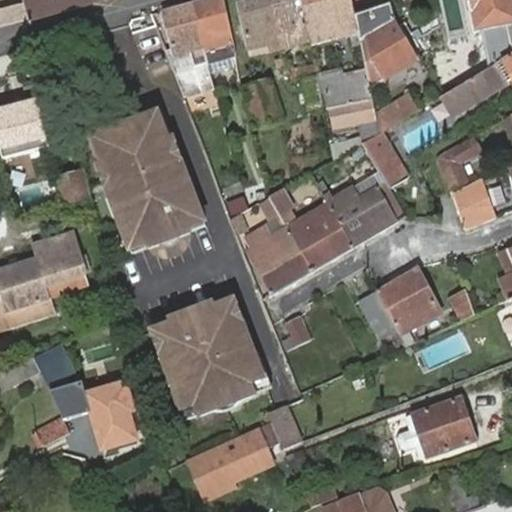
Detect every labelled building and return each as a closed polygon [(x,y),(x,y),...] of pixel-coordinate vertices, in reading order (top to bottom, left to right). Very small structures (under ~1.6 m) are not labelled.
[(0,0),(0,26),(31,18),(27,4),(0,11),(0,0)] [(31,18),(99,0),(26,0),(27,4),(31,18)] [(225,0),(206,0),(194,4),(205,53),(208,66),(236,57),(234,43),(225,0)] [(280,49),(269,0),(250,0),(239,3),(250,49),(259,47),(258,40),(269,37),(272,53),(280,51),(280,49)] [(300,0),(269,0),(280,49),(309,41),(300,0)] [(300,0),(309,41),(311,46),(360,33),(356,14),(353,0),(300,0)] [(511,0),(471,0),(478,32),(508,25),(511,41),(511,0)] [(361,40),(367,37),(371,57),(385,81),(420,60),(417,54),(400,25),(397,20),(392,3),(356,14),(360,33),(361,40)] [(194,4),(163,12),(175,54),(176,59),(170,60),(186,102),(191,116),(221,108),(216,91),(208,66),(205,53),(194,4)] [(511,58),(463,87),(443,98),(454,117),(510,84),(510,83),(511,81),(511,58)] [(341,70),(316,75),(317,76),(319,88),(324,87),(334,130),(361,123),(365,144),(380,135),(368,71),(342,77),(341,70)] [(255,129),(284,120),(272,79),(243,89),(249,106),(248,107),(255,129)] [(409,98),(377,116),(380,135),(382,134),(418,113),(409,98)] [(40,102),(0,112),(0,143),(4,159),(50,147),(40,102)] [(163,112),(159,113),(169,141),(173,139),(163,112)] [(99,167),(110,196),(114,194),(124,221),(120,222),(131,250),(147,244),(149,248),(164,242),(162,237),(173,233),(174,238),(190,232),(189,228),(204,223),(173,139),(169,141),(159,113),(93,137),(103,165),(99,167)] [(511,116),(503,122),(511,164),(511,116)] [(365,144),(364,145),(387,183),(391,190),(409,180),(382,134),(380,135),(365,144)] [(89,139),(99,167),(103,165),(93,137),(89,139)] [(440,158),(454,193),(460,190),(459,185),(467,181),(461,166),(482,154),(474,139),(440,158)] [(331,145),(335,161),(352,151),(349,142),(331,145)] [(65,214),(92,207),(84,173),(57,180),(63,203),(65,214)] [(325,196),(329,204),(355,249),(399,223),(379,188),(361,198),(351,181),(325,196)] [(495,219),(479,181),(460,190),(454,193),(456,198),(466,228),(476,226),(495,219)] [(53,183),(37,186),(41,202),(56,199),(53,183)] [(379,188),(399,223),(407,218),(391,190),(387,183),(379,188)] [(283,190),(270,197),(272,199),(314,272),(355,249),(329,204),(321,208),(325,216),(297,232),(293,226),(298,223),(291,211),(294,209),(283,190)] [(114,194),(110,196),(120,222),(124,221),(114,194)] [(248,207),(245,199),(228,205),(231,216),(248,207)] [(314,272),(272,199),(262,205),(273,224),(274,226),(278,223),(282,231),(273,237),(267,227),(246,240),(252,249),(247,252),(273,297),(314,272)] [(232,219),(230,220),(236,235),(247,231),(240,214),(232,219)] [(206,226),(204,223),(189,228),(190,232),(206,226)] [(274,226),(273,224),(267,227),(273,237),(282,231),(278,223),(274,226)] [(164,242),(174,238),(173,233),(162,237),(164,242)] [(0,304),(0,332),(57,314),(52,299),(48,286),(86,273),(73,234),(33,247),(37,259),(0,270),(0,296),(2,304),(0,304)] [(147,244),(131,250),(132,254),(149,248),(147,244)] [(418,269),(378,292),(400,332),(401,335),(442,313),(418,269)] [(86,273),(48,286),(52,299),(90,287),(86,273)] [(511,300),(511,276),(502,282),(511,301),(511,300)] [(450,299),(462,323),(477,316),(467,290),(450,299)] [(400,332),(378,292),(360,302),(381,341),(400,332)] [(233,298),(216,304),(218,308),(234,302),(233,298)] [(216,304),(201,310),(203,315),(192,320),(190,314),(175,320),(177,324),(157,332),(171,369),(186,410),(200,405),(203,416),(255,397),(251,385),(264,380),(255,356),(234,302),(218,308),(216,304)] [(203,315),(201,310),(190,314),(192,320),(203,315)] [(312,340),(301,317),(287,325),(293,338),(284,342),(288,351),(312,340)] [(177,324),(175,320),(155,327),(157,332),(177,324)] [(66,376),(53,349),(35,358),(41,372),(48,385),(66,376)] [(259,355),(255,356),(264,380),(268,392),(272,390),(259,355)] [(41,372),(35,358),(19,366),(26,380),(41,372)] [(186,422),(191,421),(186,410),(171,369),(167,371),(186,422)] [(268,392),(264,380),(251,385),(255,397),(268,392)] [(132,402),(127,384),(88,395),(103,450),(138,441),(130,413),(128,404),(132,402)] [(476,442),(461,399),(414,416),(415,418),(407,421),(411,431),(400,435),(398,440),(401,449),(406,452),(417,449),(420,458),(428,455),(429,458),(476,442)] [(266,413),(281,451),(303,441),(288,404),(266,413)] [(191,421),(203,416),(200,405),(186,410),(191,421)] [(71,434),(64,420),(37,433),(43,448),(71,434)] [(268,450),(259,430),(258,430),(199,457),(189,462),(207,501),(236,487),(233,483),(227,469),(268,450)] [(274,464),(268,450),(227,469),(233,483),(274,464)] [(303,452),(287,458),(292,469),(307,463),(303,452)] [(304,477),(297,479),(301,486),(307,483),(304,477)] [(459,477),(445,481),(453,506),(467,502),(459,477)] [(359,496),(324,511),(395,511),(387,492),(381,487),(359,496)]
